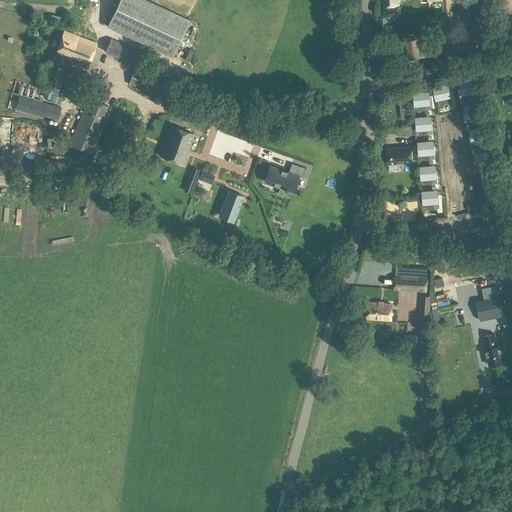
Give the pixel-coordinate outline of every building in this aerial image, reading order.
[(170,50),(187,12),(158,0),(113,0),(104,21),(170,50)] [(65,31),(55,55),(87,68),(97,44),(65,31)] [(130,57),(133,49),(127,47),(129,42),(115,37),(114,40),(105,37),(101,47),(130,57)] [(420,59),(418,39),(405,40),(408,60),(420,59)] [(383,56),(396,55),(396,45),(383,46),(383,56)] [(31,54),(38,69),(57,61),(53,52),(49,53),(46,47),(31,54)] [(47,86),(44,97),(50,99),(52,94),(53,94),(51,101),(60,104),(62,97),(58,96),(65,67),(52,64),(49,77),(52,78),(50,87),(47,86)] [(164,80),(134,69),(129,84),(158,95),(164,80)] [(473,80),(461,83),(463,93),(475,90),(473,80)] [(447,86),(435,89),(437,98),(449,96),(447,86)] [(428,92),(414,93),(415,105),(429,104),(428,92)] [(61,108),(19,96),(15,109),(58,121),(61,108)] [(82,103),(85,104),(69,144),(92,154),(111,108),(88,98),(84,97),(82,103)] [(384,108),(404,107),(403,97),(384,98),(384,108)] [(479,104),(467,107),(469,117),(481,114),(479,104)] [(385,109),(386,119),(405,118),(404,108),(385,109)] [(430,116),(416,118),(417,130),(431,129),(430,116)] [(22,118),(22,132),(32,132),(33,118),(22,118)] [(410,121),(395,121),(395,129),(410,128),(410,121)] [(194,134),(171,125),(160,156),(183,164),(194,134)] [(472,131),(474,141),(486,138),(484,128),(472,131)] [(432,141),(418,142),(419,154),(433,153),(432,141)] [(413,162),(412,147),(387,149),(388,164),(413,162)] [(477,155),(479,165),(491,162),(489,152),(477,155)] [(303,166),(317,173),(321,165),(307,159),(303,166)] [(280,187),(291,191),(292,191),(297,176),(304,178),(307,169),(292,164),(289,173),(271,166),(266,182),(280,187)] [(434,166),(420,167),(422,179),(436,178),(434,166)] [(188,183),(195,185),(201,171),(194,168),(188,183)] [(211,183),(214,176),(203,172),(200,179),(211,183)] [(481,178),(488,207),(492,206),(503,204),(496,175),(481,178)] [(468,184),(466,189),(481,193),(482,188),(468,184)] [(437,190),(423,191),(424,204),(438,202),(437,190)] [(228,191),(220,211),(236,217),(244,197),(228,191)] [(293,207),(291,192),(277,194),(279,209),(293,207)] [(417,229),(418,220),(403,218),(402,227),(417,229)] [(264,260),(269,256),(265,250),(259,253),(264,260)] [(427,278),(394,275),(393,290),(426,292),(427,278)] [(431,296),(421,295),(419,322),(430,323),(431,296)] [(500,296),(484,299),(476,301),(481,321),(504,316),(500,296)] [(394,302),(368,300),(367,319),(393,320),(394,302)] [(504,347),(501,346),(498,346),(495,334),(484,336),(487,349),(486,349),(489,365),(504,362),(502,355),(505,353),(504,347)] [(417,335),(404,335),(404,348),(416,349),(417,335)]
